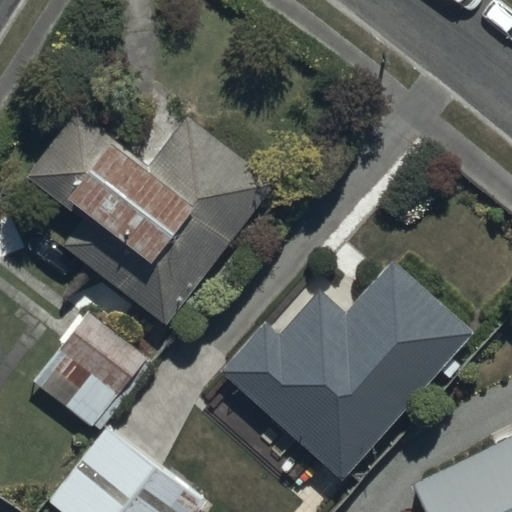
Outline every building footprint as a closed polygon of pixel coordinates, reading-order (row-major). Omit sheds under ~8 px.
[(85,205),(64,233),(167,312),(278,168),(191,101),(159,143),(119,112),(112,121),(79,97),(29,162),(85,205)] [(222,356),(343,466),(477,321),(394,246),(347,297),(319,272),(276,319),(265,309),(222,356)] [(97,297),(35,373),(92,419),(154,344),(97,297)] [(109,414),(50,491),(77,511),(191,511),(208,490),(109,414)] [(511,511),(511,424),(413,473),(432,511),(511,511)]
